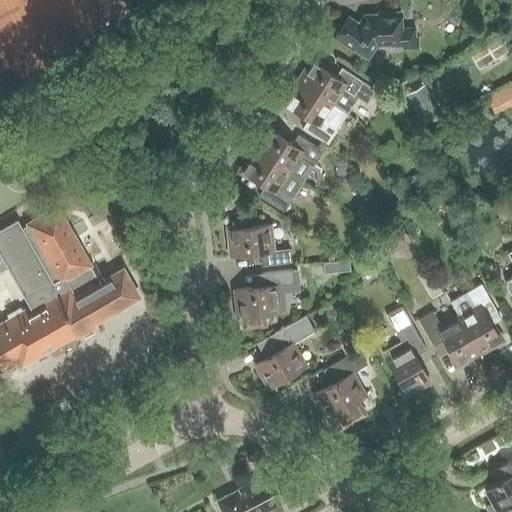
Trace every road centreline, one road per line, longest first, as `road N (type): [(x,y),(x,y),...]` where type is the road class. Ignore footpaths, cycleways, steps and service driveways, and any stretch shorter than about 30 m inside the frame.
road 1 (unclassified): [(209,419),(181,180),(186,158),(289,0)]
road 2 (unclassified): [(353,495),(511,404)]
road 3 (unclassified): [(50,505),(209,419)]
road 4 (unclassified): [(209,419),(285,437),(353,495)]
